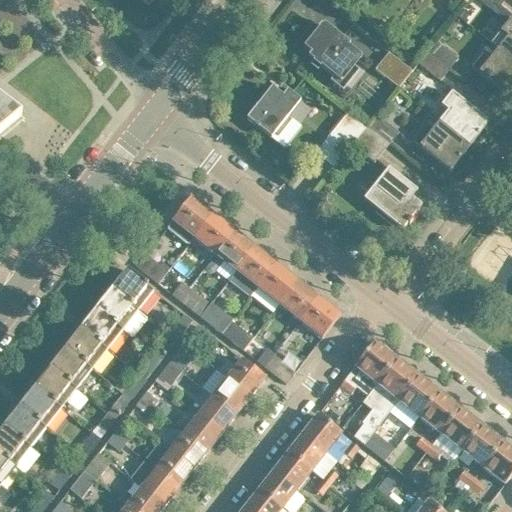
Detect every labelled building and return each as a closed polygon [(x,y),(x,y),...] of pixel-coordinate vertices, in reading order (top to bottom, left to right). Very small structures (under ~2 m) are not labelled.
[(137,0),(148,8),(154,0),(137,0)] [(476,0),(506,24),(499,33),(491,44),(497,50),(511,61),(511,21),(507,18),(510,15),(500,7),(505,0),(476,0)] [(368,63),(348,47),(349,45),(324,25),(322,27),(321,26),(320,27),(303,48),(311,54),(308,57),(348,89),(368,63)] [(448,72),(457,61),(435,44),(426,55),(448,72)] [(508,99),(511,94),(511,61),(497,50),(489,60),(483,55),(472,69),(508,99)] [(417,66),(439,84),(448,72),(426,55),(417,66)] [(396,91),(410,74),(388,56),(374,74),(396,91)] [(271,88),(246,120),(255,127),(254,128),(257,131),(258,130),(283,150),(301,128),(288,117),(300,103),(298,101),(293,97),(287,92),(282,97),(271,88)] [(299,90),(293,97),(298,101),(304,94),(299,90)] [(447,113),(439,124),(469,148),(489,124),(451,94),(440,107),(447,113)] [(0,141),(23,121),(0,103),(0,141)] [(316,154),(335,169),(365,132),(346,117),(316,154)] [(377,118),(369,129),(390,145),(398,134),(377,118)] [(449,173),(469,148),(439,124),(430,135),(423,129),(412,143),(449,173)] [(390,145),(369,129),(354,148),(375,164),(390,145)] [(408,197),(413,190),(388,170),(363,201),(401,232),(407,225),(409,226),(411,222),(410,221),(421,207),(408,197)] [(190,199),(172,223),(167,230),(188,247),(193,240),(212,217),(190,199)] [(212,217),(193,240),(215,257),(234,233),(212,217)] [(255,250),(234,233),(215,257),(236,273),(255,250)] [(236,273),(228,283),(250,299),(257,290),(276,267),(255,250),(236,273)] [(165,275),(144,259),(136,269),(157,286),(165,275)] [(276,267),(257,290),(279,307),(297,283),(276,267)] [(153,292),(131,275),(126,271),(111,291),(138,311),(153,292)] [(319,300),(297,283),(279,307),(300,324),(319,300)] [(171,296),(179,302),(188,290),(181,284),(171,296)] [(188,290),(179,302),(199,319),(206,310),(193,299),(196,296),(188,290)] [(111,291),(96,310),(123,331),(132,338),(148,318),(138,311),(111,291)] [(300,324),(321,340),(340,317),(319,300),(300,324)] [(211,305),(206,310),(199,319),(221,336),(231,323),(232,322),(211,305)] [(123,331),(96,310),(81,329),(107,350),(123,331)] [(183,316),(167,335),(176,342),(191,322),(183,316)] [(231,323),(221,336),(243,353),(253,340),(231,323)] [(204,344),(210,337),(198,328),(193,335),(204,344)] [(81,329),(66,349),(92,370),(107,350),(81,329)] [(167,335),(158,347),(167,354),(176,342),(167,335)] [(374,344),(340,387),(351,395),(356,389),(366,397),(395,360),(374,344)] [(184,346),(169,365),(181,374),(195,356),(184,346)] [(92,370),(66,349),(52,366),(50,369),(77,390),(92,370)] [(266,351),(256,363),(264,369),(274,357),(266,351)] [(152,355),(142,367),(151,374),(161,362),(152,355)] [(274,357),(264,369),(270,374),(286,386),(293,376),(278,364),(280,361),(274,357)] [(416,377),(395,360),(366,397),(361,403),(371,411),(360,424),(362,425),(352,438),(362,446),(386,415),(416,377)] [(241,361),(227,379),(250,398),(265,380),(241,361)] [(176,381),(181,374),(169,365),(164,372),(176,381)] [(50,369),(35,388),(61,409),(77,390),(50,369)] [(130,401),(145,382),(137,375),(121,394),(130,401)] [(416,377),(386,415),(408,432),(418,419),(438,394),(416,377)] [(212,398),(236,417),(250,398),(227,379),(212,398)] [(61,409),(35,388),(19,408),(46,428),(61,409)] [(147,393),(141,400),(153,410),(159,402),(147,393)] [(121,394),(112,406),(121,413),(130,401),(121,394)] [(460,411),(438,394),(418,419),(439,436),(460,411)] [(198,416),(222,435),(236,417),(212,398),(198,416)] [(148,417),(153,410),(141,400),(136,407),(148,417)] [(19,408),(4,427),(31,448),(46,428),(19,408)] [(439,436),(432,446),(442,454),(440,456),(451,465),(461,453),(481,428),(460,411),(439,436)] [(106,414),(96,426),(105,433),(115,421),(106,414)] [(198,416),(184,434),(207,453),(222,435),(198,416)] [(317,417),(303,435),(327,454),(337,462),(343,454),(350,459),(358,449),(342,436),(317,417)] [(0,432),(0,456),(15,468),(31,448),(4,427),(0,432)] [(502,445),(481,428),(461,453),(482,470),(502,445)] [(118,431),(112,438),(124,447),(130,440),(118,431)] [(80,447),(89,454),(99,440),(91,433),(80,447)] [(169,452),(193,471),(207,453),(184,434),(169,452)] [(288,454),(313,473),(327,454),(303,435),(288,454)] [(119,454),(124,447),(112,438),(107,445),(119,454)] [(415,446),(426,454),(432,446),(421,438),(415,446)] [(381,440),(371,454),(383,463),(394,450),(381,440)] [(159,444),(145,463),(179,490),(193,471),(169,452),(159,444)] [(511,452),(502,445),(482,470),(504,487),(511,476),(511,452)] [(442,454),(432,446),(426,454),(436,462),(442,454)] [(76,452),(64,467),(73,474),(84,459),(76,452)] [(313,473),(288,454),(274,472),(298,491),(313,473)] [(0,487),(15,468),(0,456),(0,487)] [(94,462),(84,474),(96,483),(105,471),(94,462)] [(145,463),(131,481),(141,489),(165,508),(179,490),(145,463)] [(330,470),(322,480),(330,487),(338,476),(332,472),(330,470)] [(49,486),(58,493),(69,479),(60,472),(49,486)] [(298,491),(274,472),(259,491),(283,510),(298,491)] [(459,480),(454,486),(463,494),(474,481),(463,472),(458,479),(459,480)] [(388,473),(374,491),(384,499),(398,481),(388,473)] [(81,502),(96,483),(84,474),(70,492),(81,502)] [(430,479),(419,492),(426,497),(437,484),(430,479)] [(330,487),(322,480),(314,491),(322,497),(330,487)] [(474,481),(463,494),(473,501),(483,488),(474,481)] [(126,507),(131,511),(161,511),(165,508),(141,489),(132,500),(126,495),(120,502),(126,507)] [(244,509),(247,511),(281,511),(283,510),(259,491),(244,509)] [(30,511),(43,511),(54,499),(45,492),(30,511)] [(72,511),(61,503),(56,510),(57,511),(72,511)] [(438,511),(426,503),(418,511),(438,511)]
